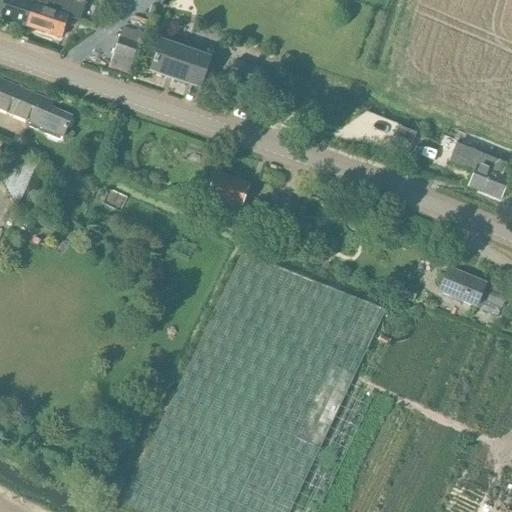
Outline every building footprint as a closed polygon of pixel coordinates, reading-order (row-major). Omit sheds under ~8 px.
[(0,0),(0,19),(24,27),(31,7),(32,0),(0,0)] [(32,0),(31,7),(24,27),(60,39),(66,21),(67,18),(79,22),(86,1),(81,0),(32,0)] [(132,63),(137,50),(142,37),(124,29),(113,56),(132,63)] [(200,90),(205,76),(210,61),(159,44),(149,73),(200,90)] [(248,91),(254,71),(235,63),(228,83),(248,91)] [(254,71),(248,91),(271,99),(278,79),(254,71)] [(0,83),(0,111),(20,121),(20,122),(61,140),(71,118),(50,109),(52,103),(1,81),(0,83)] [(412,144),(415,135),(398,129),(395,137),(412,144)] [(500,202),(503,195),(509,180),(502,177),(506,166),(455,145),(448,162),(474,173),(468,189),(500,202)] [(240,213),(249,186),(215,174),(206,201),(240,213)] [(277,234),(285,214),(273,209),(274,206),(256,199),(247,223),(277,234)] [(51,216),(47,227),(55,230),(60,219),(51,216)] [(136,511),(287,511),(379,314),(239,249),(121,505),(136,511)] [(497,318),(506,297),(484,288),(485,285),(447,269),(437,294),(475,310),(476,309),(497,318)] [(380,291),(385,293),(412,304),(417,291),(385,278),(380,291)]
